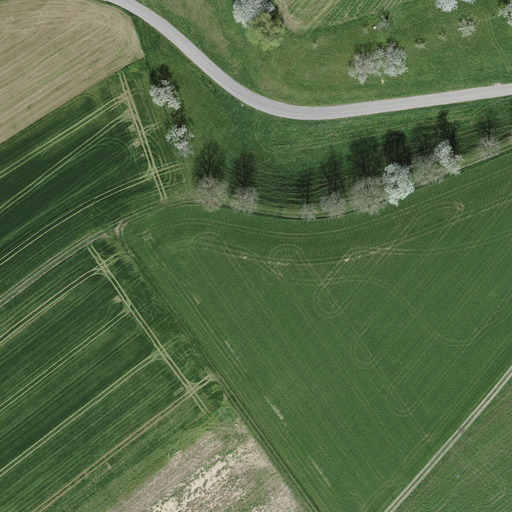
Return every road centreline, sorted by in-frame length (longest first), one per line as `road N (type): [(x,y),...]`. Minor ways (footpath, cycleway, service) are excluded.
road 1 (track): [(318,511),(113,224),(191,192),(277,210),(339,209),(511,144)]
road 2 (unclassified): [(511,88),(325,112),(270,107),(120,0)]
road 3 (track): [(511,368),(391,511)]
